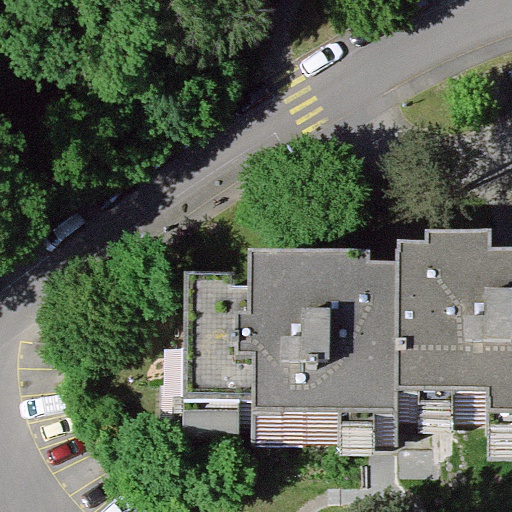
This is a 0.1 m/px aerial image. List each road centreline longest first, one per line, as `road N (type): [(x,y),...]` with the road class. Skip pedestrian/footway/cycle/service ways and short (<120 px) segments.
road 1 (residential): [(0,329),(244,143),(352,81),(511,6)]
road 2 (residential): [(5,511),(0,341)]
